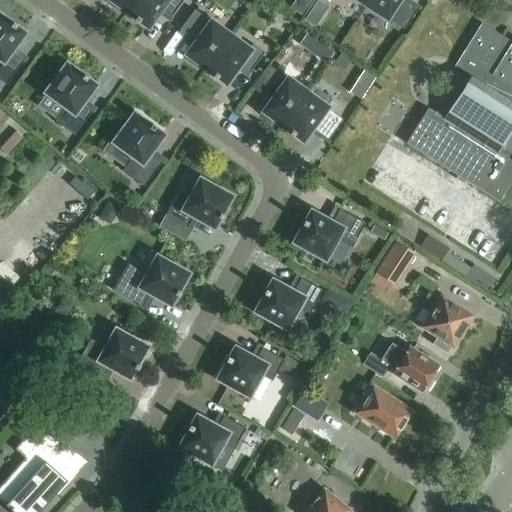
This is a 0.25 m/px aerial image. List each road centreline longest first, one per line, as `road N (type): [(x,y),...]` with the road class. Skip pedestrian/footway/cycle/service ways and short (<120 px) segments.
road 1 (residential): [(72,511),(112,475),(287,176),(39,0)]
road 2 (residential): [(423,511),(511,352)]
